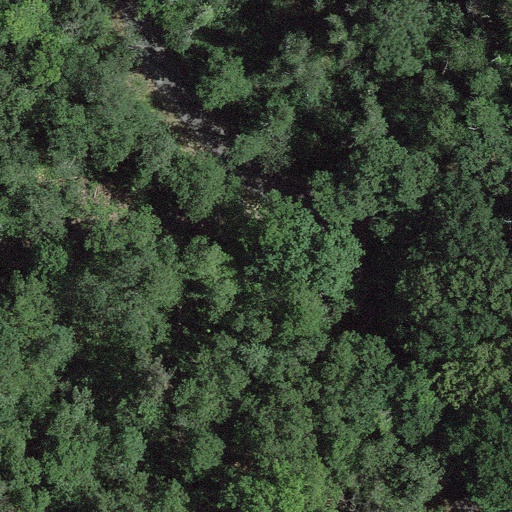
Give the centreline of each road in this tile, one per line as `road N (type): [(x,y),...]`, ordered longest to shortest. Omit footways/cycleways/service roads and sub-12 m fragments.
road 1 (track): [(511,171),(344,223),(370,304),(423,388),(475,511)]
road 2 (track): [(294,195),(0,244)]
